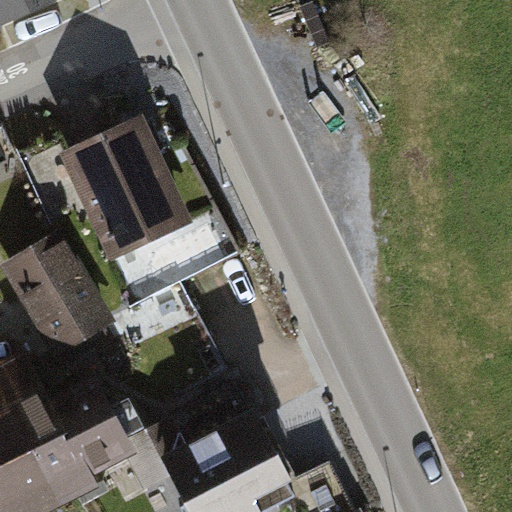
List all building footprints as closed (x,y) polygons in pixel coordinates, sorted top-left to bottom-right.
[(0,0),(0,41),(91,0),(0,0)] [(145,112),(61,149),(109,258),(195,219),(145,112)] [(60,226),(2,261),(55,355),(115,322),(60,226)] [(0,511),(38,511),(98,482),(92,470),(125,453),(136,447),(128,432),(95,371),(49,394),(23,348),(0,361),(0,511)] [(294,476),(252,405),(185,440),(180,431),(175,444),(169,446),(152,420),(128,432),(136,447),(125,453),(144,489),(169,474),(191,511),(263,511),(294,496),(286,479),(294,476)]
